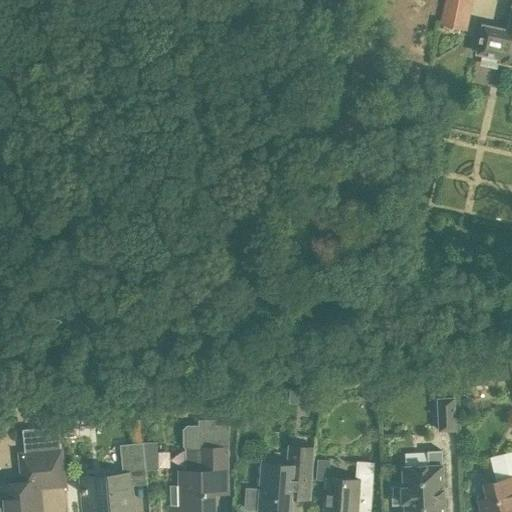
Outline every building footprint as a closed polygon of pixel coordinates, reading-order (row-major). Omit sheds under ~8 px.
[(464,24),(469,0),(444,0),(440,20),(464,24)] [(511,15),(508,31),(484,25),(478,53),(503,59),(502,63),(511,64),(511,15)] [(511,379),(507,358),(483,363),(484,368),(470,371),(474,386),(490,383),(489,378),(493,377),(495,383),(511,379)] [(303,391),(302,404),(315,404),(316,391),(303,391)] [(237,414),(237,394),(187,393),(187,413),(237,414)] [(439,432),(457,431),(455,397),(437,398),(439,432)] [(135,443),(143,442),(141,419),(133,419),(135,443)] [(216,419),(198,419),(199,425),(187,425),(183,429),(183,446),(186,449),(196,449),(196,471),(178,471),(178,485),(171,485),(171,511),(215,511),(215,486),(229,485),(229,453),(225,453),(225,449),(230,449),(229,425),(216,425),(216,419)] [(61,448),(59,425),(22,429),(25,451),(17,452),(21,483),(3,485),(5,511),(45,511),(43,489),(67,487),(63,447),(61,448)] [(120,444),(123,468),(144,466),(145,466),(143,442),(135,443),(120,444)] [(312,491),(315,446),(288,444),(286,465),(263,463),(261,488),(246,487),(245,509),(259,510),(258,511),(291,511),(293,489),(312,491)] [(442,465),(442,451),(428,451),(428,466),(403,467),(404,485),(396,485),(396,505),(405,504),(404,511),(444,511),(443,465),(442,465)] [(511,511),(511,451),(490,457),(496,482),(485,485),(488,499),(479,501),(481,511),(511,511)] [(330,460),(318,460),(316,480),(329,481),(330,460)] [(355,483),(331,481),(330,481),(327,511),(354,511),(355,507),(372,508),(375,462),(357,461),(355,483)] [(123,474),(77,478),(80,511),(135,511),(133,485),(131,485),(130,472),(123,472),(123,474)]
